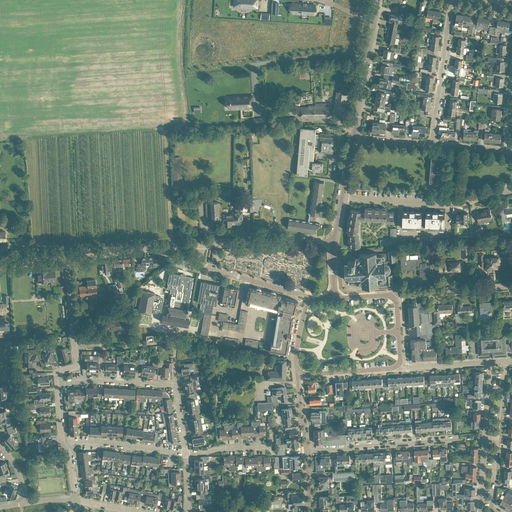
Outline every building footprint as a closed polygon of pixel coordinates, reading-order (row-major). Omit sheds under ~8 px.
[(314,15),(315,5),(306,4),(306,3),(304,3),(304,4),(293,3),(292,12),(306,13),(306,14),(314,15)] [(441,12),(435,11),(433,18),(433,21),(440,22),(441,12)] [(399,16),(391,14),(389,21),(390,22),(398,23),(402,24),(402,20),(399,20),(399,16)] [(462,27),(464,15),(456,14),(455,26),(462,27)] [(471,16),(464,15),(462,27),(468,28),(467,33),(472,34),(473,26),(470,25),(471,16)] [(502,33),(504,21),(498,20),(496,28),(493,27),(491,35),(495,35),(495,32),(502,33)] [(510,22),(504,21),(502,33),(505,34),(505,32),(508,32),(511,33),(511,27),(511,25),(509,25),(510,22)] [(396,33),(398,23),(390,22),(386,42),(395,44),(397,34),(396,33)] [(501,44),(501,41),(495,41),(491,40),(490,40),(490,44),(500,45),(499,53),(500,53),(500,54),(501,54),(501,53),(506,54),(506,45),(501,44)] [(438,51),(439,43),(432,42),(431,46),(429,46),(429,49),(426,49),(426,52),(434,53),(435,50),(438,51)] [(394,59),(395,52),(404,54),(405,50),(391,47),(391,50),(385,49),(384,57),(386,57),(385,58),(387,58),(386,59),(390,60),(390,58),(394,59)] [(467,54),(466,57),(476,59),(479,59),(480,49),(478,49),(477,56),(467,54)] [(434,56),(434,53),(426,52),(425,55),(427,55),(426,59),(429,59),(429,63),(436,64),(437,57),(434,56)] [(466,57),(466,61),(474,62),(474,60),(476,61),(474,69),(478,70),(479,59),(476,59),(466,57)] [(503,68),(504,62),(498,61),(498,58),(488,57),(488,61),(496,62),(495,70),(497,71),(496,74),(499,74),(501,74),(502,71),(504,71),(504,68),(503,68)] [(393,68),(395,69),(395,67),(400,68),(401,64),(390,63),(389,66),(382,65),(381,72),(385,72),(385,74),(391,75),(392,69),(393,68)] [(504,78),(499,77),(499,74),(496,74),(494,73),(487,73),(487,76),(493,77),(492,86),(496,87),(496,86),(503,86),(504,78)] [(380,78),(379,85),(387,87),(387,88),(391,89),(392,82),(394,82),(399,83),(399,82),(399,80),(401,81),(402,77),(393,76),(392,80),(380,78)] [(465,81),(465,78),(462,78),(457,77),(457,80),(453,80),(452,87),(459,88),(460,81),(465,81)] [(496,93),(496,90),(488,89),(487,94),(490,94),(490,97),(494,98),(494,102),(497,102),(497,103),(499,103),(499,102),(502,103),(502,94),(499,93),(498,93),(496,93)] [(333,115),(345,116),(349,91),(340,90),(340,92),(336,92),(333,115)] [(386,100),(387,93),(394,94),(394,91),(386,90),(386,93),(378,92),(376,98),(386,100)] [(430,104),(431,98),(428,97),(428,94),(418,92),(417,95),(420,95),(419,102),(423,103),(430,104)] [(230,101),(229,101),(229,103),(230,103),(230,108),(240,107),(240,109),(253,108),(253,103),(252,103),(252,101),(253,101),(253,97),(238,98),(238,96),(230,97),(230,101)] [(385,106),(386,100),(376,98),(375,105),(379,105),(379,108),(385,109),(391,110),(391,107),(385,106)] [(457,101),(450,100),(449,107),(456,108),(458,108),(459,105),(457,105),(457,101)] [(329,117),(329,103),(315,103),(315,106),(309,106),(309,107),(301,107),(301,117),(329,117)] [(500,120),(501,113),(500,113),(500,106),(492,105),(491,112),(492,112),(492,119),(500,120)] [(455,115),(456,108),(449,107),(448,114),(455,115)] [(463,128),(464,125),(464,119),(461,119),(459,131),(463,132),(463,134),(464,134),(464,139),(470,139),(471,131),(471,129),(463,128)] [(380,120),(380,123),(379,132),(386,133),(386,125),(390,125),(390,122),(385,121),(385,120),(380,120)] [(419,135),(420,126),(416,126),(416,121),(410,121),(410,123),(413,123),(413,125),(412,135),(419,135)] [(319,152),(333,153),(334,134),(321,133),(321,135),(316,134),(316,129),(301,128),(297,174),(307,175),(308,169),(322,170),(323,163),(313,162),(315,147),(320,147),(319,152)] [(493,141),(493,133),(489,133),(489,130),(485,129),(484,141),(489,141),(489,142),(491,142),(491,141),(493,141)] [(500,142),(501,134),(493,133),(493,141),(493,142),(496,143),(496,142),(500,142)] [(180,157),(172,157),(174,191),(182,190),(180,157)] [(443,184),(444,173),(445,159),(431,158),(429,183),(443,184)] [(310,214),(319,216),(324,182),(315,181),(316,181),(315,185),(314,185),(314,188),(315,188),(314,191),(313,191),(313,194),(314,195),(313,198),(312,198),(312,201),(313,201),(312,205),(311,205),(311,208),(312,208),(311,211),(310,211),(310,214)] [(205,203),(206,218),(210,218),(210,220),(221,220),(221,214),(221,209),(219,209),(219,202),(205,203)] [(505,209),(499,210),(502,220),(507,219),(506,214),(511,212),(511,205),(508,206),(508,205),(505,205),(505,209)] [(349,247),(359,247),(358,232),(357,232),(359,219),(365,219),(365,218),(386,219),(386,222),(394,222),(394,212),(387,212),(387,209),(365,208),(365,210),(360,209),(360,211),(351,209),(347,231),(348,231),(349,247)] [(242,217),(242,212),(242,211),(240,211),(239,209),(235,209),(236,211),(232,212),(232,214),(221,214),(221,220),(223,220),(224,226),(231,225),(231,224),(241,224),(241,217),(242,217)] [(491,216),(492,216),(492,215),(491,215),(490,209),(485,210),(485,211),(479,212),(479,211),(477,212),(479,222),(491,220),(491,216)] [(422,228),(422,212),(415,212),(415,211),(410,211),(410,212),(403,211),(403,228),(422,228)] [(445,229),(445,213),(438,212),(433,212),(426,212),(426,228),(445,229)] [(468,222),(468,213),(467,213),(467,212),(463,212),(463,213),(460,213),(460,214),(456,214),(456,215),(453,215),(453,222),(460,222),(460,223),(468,222)] [(320,223),(289,219),(288,228),(316,232),(317,228),(319,228),(320,223)] [(390,238),(380,239),(381,246),(396,244),(397,228),(390,228),(390,238)] [(370,252),(367,252),(367,253),(360,254),(354,254),(354,256),(351,257),(350,257),(350,259),(349,259),(348,259),(348,260),(347,261),(346,261),(346,262),(346,263),(345,263),(346,280),(347,280),(347,281),(348,281),(349,281),(349,282),(349,283),(350,283),(350,284),(351,284),(352,284),(353,284),(353,285),(356,285),(356,287),(363,286),(363,287),(369,286),(369,287),(373,287),(372,286),(379,286),(379,283),(386,282),(386,284),(393,284),(392,275),(388,275),(388,273),(390,272),(391,268),(390,266),(387,264),(387,261),(396,261),(395,250),(388,251),(388,252),(387,252),(387,253),(377,254),(377,253),(370,253),(370,252)] [(479,254),(480,266),(484,266),(484,263),(487,263),(487,268),(497,267),(497,263),(499,263),(498,257),(483,259),(483,254),(479,254)] [(407,260),(407,255),(400,255),(402,272),(407,271),(406,268),(418,268),(418,266),(421,266),(420,263),(421,263),(421,259),(407,260)] [(142,263),(137,263),(138,271),(143,271),(146,267),(146,264),(149,264),(149,267),(156,267),(155,263),(153,263),(152,257),(141,257),(142,263)] [(107,260),(101,260),(103,271),(103,273),(112,272),(111,262),(108,263),(107,260)] [(447,260),(448,262),(443,263),(443,271),(447,271),(447,269),(448,269),(456,269),(456,271),(460,271),(460,261),(452,262),(451,260),(447,260)] [(431,265),(426,265),(426,262),(421,263),(420,263),(421,266),(418,266),(418,268),(418,269),(420,269),(421,276),(425,276),(427,276),(427,273),(433,273),(433,267),(431,267),(431,265)] [(54,270),(38,272),(38,282),(51,281),(51,284),(55,284),(54,270)] [(162,314),(161,321),(188,326),(189,319),(185,318),(185,316),(186,316),(193,277),(170,273),(167,289),(171,289),(166,313),(167,313),(167,315),(162,314)] [(87,281),(87,286),(87,288),(87,294),(97,293),(96,287),(95,280),(87,281)] [(219,285),(201,281),(197,302),(206,303),(213,305),(216,305),(216,301),(219,285)] [(87,288),(87,286),(79,287),(80,295),(87,294),(87,288)] [(223,286),(220,301),(224,302),(224,303),(225,304),(230,305),(231,304),(231,303),(235,304),(238,288),(234,288),(234,287),(228,286),(228,287),(223,286)] [(281,312),(284,299),(280,298),(281,295),(276,294),(275,293),(275,292),(274,292),(273,292),(273,291),(272,291),(271,292),(270,292),(261,290),(261,289),(260,289),(260,288),(259,288),(258,288),(257,288),(256,288),(256,289),(255,288),(255,289),(249,287),(245,303),(278,311),(281,312)] [(137,296),(135,305),(139,306),(138,312),(151,314),(151,312),(157,313),(158,311),(161,312),(162,307),(161,307),(161,303),(162,303),(163,299),(160,298),(160,296),(154,295),(155,293),(142,290),(141,296),(137,296)] [(285,298),(284,299),(281,312),(278,311),(277,314),(292,316),(293,313),(294,313),(298,301),(285,298)] [(511,300),(503,301),(503,302),(502,302),(503,303),(503,307),(503,310),(510,309),(510,306),(511,306),(511,300)] [(430,323),(429,302),(423,302),(417,302),(416,301),(415,301),(414,302),(414,303),(407,303),(407,305),(406,305),(407,313),(409,313),(410,326),(409,326),(408,326),(408,327),(407,327),(407,328),(408,328),(408,329),(409,329),(409,335),(420,334),(427,334),(427,338),(430,338),(437,337),(436,324),(432,324),(431,323),(430,323)] [(491,305),(491,302),(484,302),(484,301),(477,301),(478,314),(487,313),(486,309),(496,308),(495,304),(491,305)] [(452,312),(452,304),(438,305),(438,308),(434,308),(435,323),(440,323),(440,313),(452,312)] [(473,312),(472,306),(463,307),(462,304),(458,304),(459,307),(458,307),(458,313),(463,313),(473,312)] [(293,316),(292,316),(277,314),(276,321),(292,324),(293,321),(292,321),(293,316)] [(4,317),(0,317),(0,326),(4,326),(5,330),(9,330),(9,323),(5,323),(4,317)] [(128,319),(110,321),(110,330),(123,329),(124,333),(129,332),(129,328),(128,319)] [(292,327),(292,324),(276,321),(275,329),(291,331),(291,327),(292,327)] [(290,339),(291,332),(291,331),(275,329),(274,336),(289,339),(290,339)] [(431,349),(430,338),(427,338),(427,334),(420,334),(421,339),(411,340),(411,347),(410,347),(410,350),(411,350),(412,360),(424,359),(424,361),(427,361),(427,359),(437,358),(436,348),(431,349)] [(465,340),(461,341),(461,334),(455,334),(456,346),(446,347),(446,353),(462,352),(466,352),(465,344),(465,340)] [(509,340),(508,334),(491,335),(493,355),(495,354),(496,353),(500,353),(500,354),(506,353),(506,350),(509,350),(509,345),(506,345),(506,340),(509,340)] [(493,355),(491,335),(478,336),(478,341),(479,341),(479,349),(479,355),(485,355),(485,354),(489,354),(490,355),(493,355)] [(289,343),(289,339),(274,336),(272,344),(287,346),(288,346),(289,343)] [(288,350),(288,347),(288,346),(287,346),(272,344),(271,343),(269,351),(286,354),(287,354),(288,349),(288,350)] [(42,354),(45,364),(53,361),(53,360),(56,360),(52,344),(47,346),(49,352),(42,354)] [(69,359),(66,348),(58,350),(61,361),(69,359)] [(24,358),(25,366),(32,365),(32,361),(35,361),(39,360),(35,349),(22,350),(22,358),(24,358)] [(102,357),(99,357),(99,359),(93,359),(92,371),(98,371),(98,366),(102,366),(102,364),(102,357)] [(111,372),(111,363),(111,360),(106,360),(106,358),(102,357),(102,364),(105,364),(105,371),(111,372)] [(92,371),(93,359),(87,358),(85,358),(84,363),(87,363),(86,370),(92,371)] [(120,365),(121,359),(117,359),(117,364),(111,363),(111,372),(117,372),(117,365),(120,365)] [(121,359),(120,365),(124,366),(123,373),(129,373),(130,362),(124,362),(124,361),(122,359),(121,359)] [(148,374),(148,365),(144,365),(145,359),(139,359),(139,360),(139,367),(142,367),(141,374),(148,374)] [(139,367),(139,360),(136,360),(136,361),(130,361),(130,362),(129,373),(135,373),(135,367),(139,367)] [(268,371),(267,380),(283,381),(284,381),(285,381),(286,361),(278,361),(278,366),(275,366),(275,371),(268,371)] [(152,365),(148,365),(148,374),(154,374),(155,368),(158,368),(158,362),(152,362),(152,365)] [(172,370),(172,363),(167,362),(166,367),(161,366),(161,373),(160,373),(161,373),(161,375),(168,376),(169,370),(172,370)] [(184,367),(181,368),(182,374),(190,373),(193,372),(194,371),(193,368),(194,368),(193,362),(183,364),(184,367)] [(476,368),(476,371),(475,377),(483,378),(483,372),(481,372),(481,368),(476,368)] [(49,376),(45,376),(45,372),(41,373),(34,373),(32,373),(33,379),(34,378),(34,380),(35,381),(38,380),(38,385),(41,385),(41,387),(45,386),(45,384),(48,384),(48,381),(50,380),(49,379),(49,376)] [(436,383),(436,375),(430,375),(430,380),(427,380),(428,386),(431,386),(431,383),(436,383)] [(196,386),(196,380),(197,380),(196,376),(190,377),(190,381),(184,382),(184,388),(196,386)] [(428,386),(427,380),(424,380),(424,376),(418,376),(418,384),(424,383),(424,386),(428,386)] [(386,390),(385,382),(382,383),(382,378),(376,379),(377,387),(382,386),(382,390),(386,390)] [(395,389),(394,378),(388,378),(388,382),(385,382),(386,390),(386,392),(389,392),(389,389),(395,389)] [(359,388),(358,380),(352,380),(352,385),(349,385),(350,391),(353,391),(353,388),(359,388)] [(315,381),(308,382),(309,392),(316,391),(315,381)] [(336,392),(335,392),(336,397),(347,396),(348,382),(348,381),(347,381),(347,382),(343,382),(343,381),(337,381),(336,382),(336,384),(336,392)] [(93,396),(92,386),(90,386),(90,388),(86,388),(86,390),(83,390),(84,398),(87,398),(87,396),(93,396)] [(93,386),(92,386),(93,396),(99,395),(99,397),(102,396),(102,394),(99,394),(98,387),(93,387),(93,386)] [(197,391),(196,386),(184,388),(185,393),(192,392),(193,396),(197,395),(199,395),(199,391),(197,391)] [(275,388),(272,389),(272,396),(277,395),(280,395),(286,394),(285,387),(275,388)] [(84,398),(83,390),(80,391),(80,389),(75,389),(75,388),(73,388),(74,397),(75,401),(83,401),(83,400),(84,400),(84,398)] [(482,396),(482,390),(474,389),(474,394),(466,394),(466,397),(476,398),(476,395),(482,396)] [(162,399),(168,394),(167,393),(166,392),(165,392),(164,391),(163,391),(162,391),(162,390),(156,390),(155,399),(161,399),(162,399)] [(50,400),(50,392),(39,393),(40,400),(34,400),(34,404),(44,403),(44,400),(50,400)] [(170,398),(170,397),(169,397),(169,396),(169,395),(168,395),(168,394),(162,399),(162,400),(163,405),(171,404),(170,398)] [(197,399),(197,395),(193,396),(189,396),(189,400),(186,400),(187,405),(186,405),(186,406),(196,405),(198,405),(198,402),(198,401),(198,400),(197,399)] [(476,400),(476,398),(466,397),(467,397),(467,401),(469,401),(469,404),(473,404),(473,407),(481,408),(481,401),(476,400)] [(257,403),(258,410),(272,409),(272,402),(257,403)] [(44,403),(34,404),(32,404),(32,409),(40,409),(40,414),(46,414),(46,415),(50,415),(50,409),(49,409),(49,407),(45,407),(45,403),(44,403)] [(196,411),(196,405),(186,406),(186,408),(188,408),(188,412),(190,412),(191,415),(199,414),(198,411),(196,411)] [(292,415),(291,407),(281,409),(282,416),(284,416),(284,418),(289,418),(289,415),(292,415)] [(480,420),(481,413),(474,413),(475,410),(468,410),(468,413),(471,413),(470,419),(473,419),(480,420)] [(173,414),(170,414),(170,411),(164,412),(165,415),(164,415),(164,418),(163,419),(164,422),(174,421),(173,414)] [(326,411),(320,411),(320,412),(311,413),(311,418),(312,418),(312,422),(321,422),(321,423),(326,423),(326,411)] [(78,414),(76,414),(70,414),(70,417),(67,417),(67,419),(69,419),(69,423),(77,423),(77,417),(78,417),(78,414)] [(200,414),(199,414),(191,415),(191,419),(189,419),(190,423),(189,424),(189,425),(202,423),(200,414)] [(44,423),(44,420),(36,420),(36,424),(40,424),(40,431),(51,431),(50,423),(44,423)] [(175,427),(174,421),(164,422),(164,426),(166,426),(166,429),(175,427)] [(256,436),(256,421),(251,421),(252,426),(247,426),(247,435),(253,435),(253,436),(256,436)] [(260,421),(256,421),(256,436),(259,436),(259,435),(266,434),(265,426),(260,426),(260,421)] [(247,435),(247,426),(242,427),(242,422),(237,422),(237,429),(238,429),(238,437),(238,438),(238,437),(241,437),(241,435),(247,435)] [(203,432),(202,423),(189,425),(189,427),(191,427),(191,431),(193,431),(194,434),(202,433),(203,432)] [(229,439),(228,424),(224,425),(224,429),(219,430),(219,438),(226,438),(226,439),(229,439)] [(238,429),(237,429),(233,429),(232,424),(228,424),(229,439),(232,439),(232,438),(238,438),(238,437),(238,429)] [(296,429),(296,426),(285,428),(286,433),(289,433),(290,436),(292,436),(297,435),(296,429)] [(338,435),(338,430),(346,430),(345,426),(331,426),(332,430),(332,435),(338,435)] [(176,434),(175,427),(166,429),(167,432),(165,432),(166,436),(176,434)] [(177,441),(176,434),(166,436),(166,439),(165,439),(166,444),(177,445),(176,441),(177,441)] [(193,441),(191,442),(193,442),(193,445),(197,444),(200,446),(202,444),(204,443),(204,438),(206,436),(205,434),(196,435),(197,437),(192,438),(193,441)] [(10,435),(4,440),(12,449),(18,444),(10,435)] [(332,435),(325,436),(315,437),(315,443),(323,442),(323,445),(346,443),(346,442),(346,435),(338,435),(332,435)] [(46,440),(45,436),(35,437),(36,441),(38,441),(38,451),(45,451),(45,449),(52,449),(51,440),(46,440)] [(299,446),(298,441),(293,442),(292,442),(292,443),(289,444),(289,443),(286,443),(281,444),(278,444),(276,444),(277,454),(285,453),(285,450),(283,450),(283,447),(289,446),(290,448),(299,446)] [(431,462),(431,459),(429,459),(428,449),(421,450),(422,460),(427,460),(427,462),(428,462),(428,467),(432,467),(432,462),(431,462)] [(440,458),(440,455),(440,449),(433,449),(433,459),(431,459),(431,462),(432,462),(436,462),(436,458),(440,458)] [(422,460),(421,450),(414,450),(415,456),(412,456),(413,460),(413,461),(415,461),(422,461),(422,460)] [(403,461),(403,458),(403,451),(396,451),(396,455),(394,455),(394,465),(397,464),(397,462),(403,461)] [(233,470),(233,455),(229,456),(229,457),(223,457),(224,466),(229,466),(229,470),(233,470)] [(242,457),(242,456),(236,456),(236,455),(233,455),(233,470),(238,470),(238,469),(242,469),(242,465),(242,457)] [(330,463),(330,456),(322,456),(322,455),(315,456),(316,467),(316,472),(325,472),(325,467),(322,467),(321,464),(330,463)] [(344,463),(343,455),(337,455),(337,459),(333,459),(334,472),(337,472),(337,465),(338,465),(338,463),(344,463)] [(207,459),(209,459),(209,456),(201,456),(201,459),(194,460),(195,466),(203,466),(203,462),(207,462),(207,459)] [(261,471),(260,456),(257,456),(257,457),(251,458),(252,466),(256,466),(257,471),(261,471)] [(263,456),(260,456),(261,471),(265,471),(265,466),(270,466),(270,457),(263,457),(263,456)] [(300,467),(299,456),(289,457),(289,456),(281,456),(282,468),(289,468),(300,467)] [(252,466),(251,458),(245,458),(245,457),(242,457),(242,465),(242,469),(242,472),(247,471),(247,467),(252,466)] [(204,470),(203,466),(195,466),(195,473),(202,472),(202,476),(210,475),(210,472),(207,472),(207,470),(204,470)] [(7,467),(0,469),(0,481),(6,480),(5,477),(4,477),(4,475),(10,473),(7,467)] [(180,477),(180,472),(180,471),(174,472),(174,468),(165,469),(165,472),(171,472),(171,478),(180,477)] [(289,473),(289,468),(282,468),(280,468),(279,468),(280,474),(285,474),(285,475),(291,480),(292,480),(292,481),(301,480),(300,473),(289,473)] [(355,471),(333,472),(333,480),(355,479),(355,471)] [(211,475),(210,475),(202,476),(202,478),(195,479),(196,485),(204,485),(204,482),(207,481),(207,478),(211,478),(211,475)] [(95,476),(91,477),(88,477),(89,480),(84,481),(85,485),(86,485),(86,487),(98,486),(97,482),(96,482),(95,476)] [(180,483),(180,482),(180,477),(171,478),(168,478),(169,487),(175,486),(175,483),(180,483)] [(328,477),(319,477),(319,488),(329,488),(328,477)] [(115,498),(116,489),(117,485),(111,484),(107,483),(106,490),(109,490),(108,497),(115,498)] [(17,486),(11,484),(7,495),(13,497),(17,486)] [(116,489),(115,498),(121,499),(122,493),(125,493),(126,493),(127,487),(123,487),(117,485),(116,489)] [(427,509),(427,498),(420,499),(420,485),(417,486),(417,503),(420,503),(420,509),(427,509)] [(97,490),(98,489),(98,486),(86,487),(86,489),(86,490),(86,494),(97,493),(97,490)] [(133,501),(136,489),(127,487),(126,493),(125,493),(125,495),(128,495),(127,499),(129,499),(129,501),(133,501)] [(143,497),(145,491),(144,491),(145,488),(142,488),(141,490),(136,489),(133,501),(137,502),(138,501),(139,501),(140,498),(143,498),(143,497)] [(469,488),(466,488),(465,498),(471,498),(471,495),(475,495),(475,488),(469,488)] [(505,508),(511,495),(511,490),(509,489),(503,500),(502,499),(499,505),(505,508)] [(151,505),(153,493),(153,492),(145,491),(143,497),(146,498),(145,504),(151,505)] [(368,510),(368,503),(364,503),(364,500),(361,500),(361,499),(362,499),(362,491),(357,492),(358,500),(359,500),(359,507),(361,507),(361,510),(368,510)] [(156,506),(157,505),(158,499),(161,499),(162,493),(159,493),(159,494),(153,493),(151,505),(156,506)] [(170,508),(171,499),(165,498),(166,494),(162,493),(161,499),(161,501),(164,501),(163,506),(170,508)] [(211,500),(211,494),(208,494),(201,494),(201,497),(198,497),(199,504),(208,504),(208,500),(211,500)] [(182,495),(178,495),(178,497),(172,496),(171,499),(170,508),(176,509),(177,503),(180,503),(182,495)] [(302,497),(302,495),(292,495),(292,504),(290,504),(290,505),(289,506),(289,507),(289,508),(290,508),(290,510),(292,510),(292,511),(297,511),(297,504),(304,503),(303,497),(302,497)] [(328,496),(320,497),(320,506),(323,506),(332,505),(332,501),(328,501),(328,496)] [(397,504),(397,496),(394,496),(394,498),(387,498),(387,500),(387,503),(387,510),(394,509),(394,504),(397,504)] [(407,503),(407,499),(407,496),(397,496),(397,504),(397,506),(400,506),(400,509),(407,509),(407,503)] [(474,502),(471,502),(471,498),(465,498),(462,498),(461,505),(467,505),(467,508),(474,509),(474,502)] [(347,511),(347,500),(344,500),(344,504),(340,504),(340,500),(336,500),(336,501),(336,505),(337,508),(340,508),(340,511),(347,511)] [(350,500),(347,500),(347,511),(351,510),(351,511),(354,511),(354,510),(354,507),(358,507),(358,500),(354,500),(354,503),(350,503),(350,500)]
